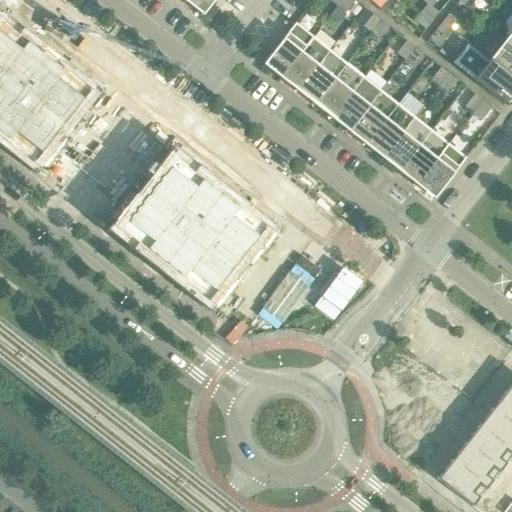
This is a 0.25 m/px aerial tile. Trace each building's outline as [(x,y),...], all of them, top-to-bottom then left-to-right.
[(180,0),(200,16),(212,0),(180,0)] [(345,13),(354,0),(341,0),(336,6),(345,13)] [(438,13),(427,4),(420,12),(431,21),(438,13)] [(425,29),(431,21),(420,12),(413,20),(425,29)] [(370,33),(380,20),(372,14),(362,26),(370,33)] [(456,20),(448,14),(442,22),(450,29),(456,20)] [(378,39),(388,27),(380,20),(370,33),(378,39)] [(450,29),(442,22),(435,30),(443,37),(450,29)] [(279,78),(312,37),(294,23),(262,64),(279,78)] [(0,26),(0,139),(31,164),(86,94),(0,26)] [(296,91),(329,50),(312,37),(279,78),(296,91)] [(511,45),(504,39),(489,59),(511,77),(511,45)] [(404,60),(414,47),(406,41),(396,53),(404,60)] [(412,66),(422,54),(414,47),(404,60),(412,66)] [(313,105),(346,63),(329,50),(296,91),(313,105)] [(511,98),(511,77),(489,59),(473,80),(506,106),(511,98)] [(330,118),(363,77),(346,63),(313,105),(330,118)] [(438,86),(448,74),(439,67),(430,80),(438,86)] [(446,93),(456,80),(448,74),(438,86),(446,93)] [(347,131),(380,90),(363,77),(330,118),(347,131)] [(364,145),(397,104),(380,90),(347,131),(364,145)] [(472,113),(482,101),(473,94),(464,107),(472,113)] [(481,120),(491,108),(482,101),(472,113),(481,120)] [(381,158),(414,117),(397,104),(364,145),(381,158)] [(398,172),(431,130),(414,117),(381,158),(398,172)] [(415,185),(448,144),(431,130),(398,172),(415,185)] [(433,199),(465,158),(448,144),(415,185),(433,199)] [(205,302),(261,232),(171,161),(116,231),(205,302)] [(511,370),(497,387),(511,398),(511,370)] [(511,398),(497,387),(484,404),(511,426),(511,398)] [(511,426),(484,404),(471,421),(506,449),(511,441),(506,436),(511,428),(511,426)] [(471,421),(457,438),(493,466),(499,458),(492,453),(499,445),(505,450),(506,449),(471,421)] [(457,438),(444,455),(479,483),(485,475),(479,470),(486,462),(492,467),(493,466),(457,438)] [(444,455),(430,473),(465,501),(472,492),(466,487),(472,479),(478,484),(479,483),(444,455)]
